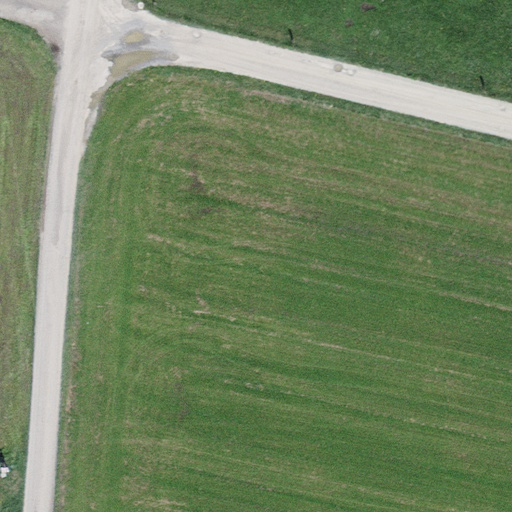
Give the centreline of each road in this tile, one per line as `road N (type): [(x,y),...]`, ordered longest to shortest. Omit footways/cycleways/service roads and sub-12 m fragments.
road 1 (track): [(82,21),(35,511)]
road 2 (track): [(82,21),(511,117)]
